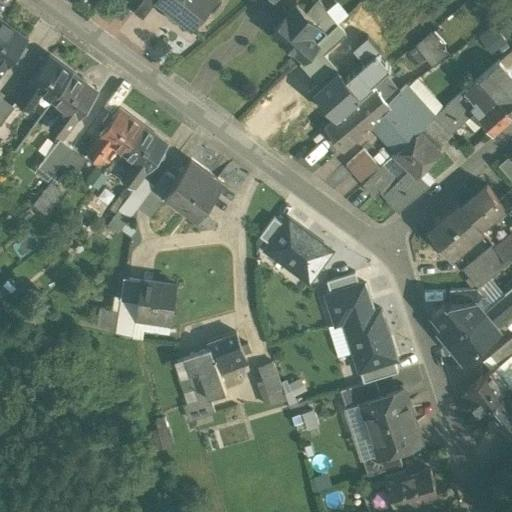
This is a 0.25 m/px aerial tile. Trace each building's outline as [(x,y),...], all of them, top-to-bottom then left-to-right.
[(142,0),(134,11),(142,17),(156,0),(142,0)] [(156,0),(191,28),(213,0),(156,0)] [(337,23),(318,0),(317,0),(307,13),(318,23),(328,31),(337,23)] [(296,3),(274,28),(304,56),(318,42),(318,41),(309,33),(318,23),(307,13),(296,3)] [(1,20),(0,21),(0,70),(5,63),(7,64),(13,56),(17,59),(24,50),(19,47),(26,38),(1,20)] [(328,31),(318,23),(309,33),(318,41),(328,31)] [(481,34),(496,51),(508,39),(494,23),(481,34)] [(419,44),(435,64),(453,49),(437,30),(419,44)] [(389,69),(365,39),(355,47),(366,61),(362,64),(376,81),(389,69)] [(318,42),(305,56),(315,67),(328,51),(318,42)] [(511,48),(500,59),(507,67),(511,62),(511,61),(511,48)] [(34,73),(29,80),(30,81),(16,99),(29,108),(42,90),(53,98),(72,72),(48,54),(42,62),(37,59),(29,69),(34,73)] [(511,72),(507,67),(500,59),(480,76),(500,99),(511,88),(511,72)] [(362,64),(349,74),(351,76),(339,86),(353,101),(376,81),(362,64)] [(72,72),(53,98),(64,106),(51,124),(63,134),(76,115),(77,116),(97,90),(72,72)] [(339,86),(331,75),(313,90),(335,116),(353,101),(339,86)] [(511,115),(479,77),(465,89),(475,101),(470,106),(474,110),(493,131),(511,115)] [(435,114),(407,84),(388,101),(392,105),(379,116),(388,127),(381,133),(396,150),(435,114)] [(388,101),(374,86),(351,106),(368,126),(379,116),(392,105),(388,101)] [(511,88),(500,99),(511,113),(511,88)] [(465,89),(435,114),(435,115),(445,127),(449,131),(474,110),(470,106),(475,101),(465,89)] [(1,95),(0,96),(0,124),(14,105),(1,95)] [(119,106),(100,132),(101,133),(87,152),(100,161),(113,142),(124,150),(143,124),(119,106)] [(368,126),(351,106),(340,116),(356,137),(368,126)] [(435,115),(419,129),(431,141),(445,127),(435,115)] [(340,116),(326,128),(343,149),(356,137),(340,116)] [(167,142),(143,124),(124,150),(135,158),(121,176),(133,185),(147,167),(148,168),(167,142)] [(445,127),(431,141),(438,148),(451,134),(449,131),(445,127)] [(419,129),(395,153),(409,167),(417,175),(418,174),(441,150),(431,141),(419,129)] [(72,147),(60,137),(47,155),(59,164),(72,147)] [(85,156),(72,147),(59,164),(72,173),(85,156)] [(59,164),(47,155),(35,170),(48,180),(59,164)] [(372,156),(353,172),(362,182),(380,165),(372,156)] [(176,177),(166,191),(167,192),(199,215),(223,183),(190,158),(176,177)] [(89,176),(100,184),(109,173),(98,165),(89,176)] [(380,165),(362,182),(374,195),(379,190),(392,178),(381,165),(380,165)] [(409,167),(383,194),(397,211),(429,184),(418,174),(417,175),(409,167)] [(165,169),(150,189),(163,198),(167,192),(166,191),(176,177),(165,169)] [(48,181),(33,202),(47,212),(63,192),(48,181)] [(504,204),(487,183),(462,204),(479,225),(504,204)] [(511,185),(502,195),(508,202),(508,201),(511,205),(511,185)] [(142,200),(132,192),(120,207),(131,215),(142,200)] [(460,203),(440,220),(442,222),(432,231),(451,254),(482,228),(462,204),(460,203)] [(131,215),(120,207),(112,218),(117,222),(114,226),(120,230),(131,215)] [(270,242),(283,224),(274,216),(260,235),(270,242)] [(310,280),(332,249),(288,217),(266,248),(310,280)] [(511,233),(496,247),(506,262),(511,257),(511,233)] [(506,262),(496,247),(481,259),(493,273),(506,262)] [(481,259),(477,255),(462,266),(478,285),(493,273),(481,259)] [(327,280),(330,293),(359,284),(355,271),(327,280)] [(141,278),(123,275),(120,298),(139,301),(142,277),(141,277),(141,278)] [(177,283),(142,277),(139,301),(120,298),(119,310),(101,308),(98,326),(135,332),(136,319),(171,325),(177,283)] [(374,312),(373,310),(364,282),(359,284),(330,293),(327,294),(336,323),(344,321),(374,312)] [(511,287),(511,286),(484,310),(495,324),(511,309),(511,287)] [(477,287),(450,288),(450,300),(474,299),(476,301),(484,294),(477,287)] [(484,294),(476,301),(483,310),(491,303),(484,294)] [(474,299),(450,300),(446,304),(444,301),(432,311),(442,323),(437,327),(448,340),(483,310),(476,301),(474,299)] [(374,312),(344,321),(360,370),(394,360),(396,359),(380,308),(373,310),(374,312)] [(484,310),(448,340),(463,359),(499,329),(495,324),(484,310)] [(236,331),(208,341),(210,346),(219,371),(246,361),(236,331)] [(511,335),(511,336),(492,352),(500,362),(511,352),(511,335)] [(210,346),(178,358),(184,376),(189,374),(199,370),(208,396),(208,397),(209,396),(225,391),(219,372),(219,371),(210,346)] [(271,360),(255,364),(265,401),(281,396),(271,360)] [(394,360),(360,370),(363,381),(374,378),(397,371),(394,360)] [(494,367),(467,388),(477,400),(473,404),(479,410),(482,407),(505,389),(510,386),(494,367)] [(199,370),(189,374),(198,399),(208,396),(199,370)] [(374,378),(340,388),(346,406),(362,401),(362,400),(380,394),(374,378)] [(380,394),(362,400),(362,401),(370,426),(412,413),(403,386),(380,394)] [(511,429),(511,397),(505,389),(482,407),(505,435),(511,429)] [(198,399),(184,404),(188,418),(214,411),(209,396),(208,397),(208,396),(198,399)] [(299,428),(321,424),(318,409),(296,412),(299,428)] [(412,413),(370,426),(379,452),(379,453),(397,447),(421,440),(412,413)] [(397,447),(379,453),(379,452),(362,457),(368,473),(402,463),(397,447)] [(429,467),(387,480),(396,507),(422,499),(422,497),(437,492),(429,467)]
